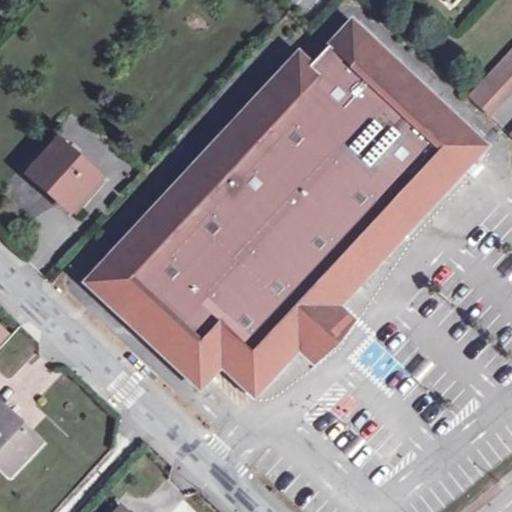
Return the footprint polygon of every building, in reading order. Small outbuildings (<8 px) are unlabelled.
[(353,323),(338,309),(487,149),(353,24),(312,68),(299,56),(87,285),(201,390),(222,367),(255,398),(300,349),(315,364),(353,323)] [(511,52),(469,98),(489,117),(511,91),(511,52)] [(72,215),(103,180),(77,157),(82,150),(75,144),(70,151),(59,141),(27,175),(72,215)] [(0,323),(0,345),(11,334),(0,323)] [(425,359),(413,373),(421,381),(434,366),(425,359)] [(39,444),(0,408),(0,465),(10,475),(39,444)] [(357,436),(344,450),(352,458),(365,444),(357,436)]
